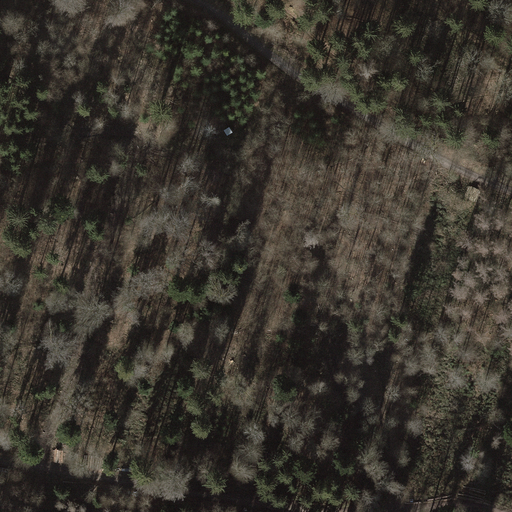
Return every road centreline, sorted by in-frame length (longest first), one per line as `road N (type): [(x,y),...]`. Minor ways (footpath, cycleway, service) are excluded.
road 1 (track): [(339,511),(0,461)]
road 2 (track): [(291,72),(252,135),(158,146),(116,131),(63,140)]
road 3 (track): [(394,138),(188,0)]
road 4 (track): [(511,194),(394,138)]
